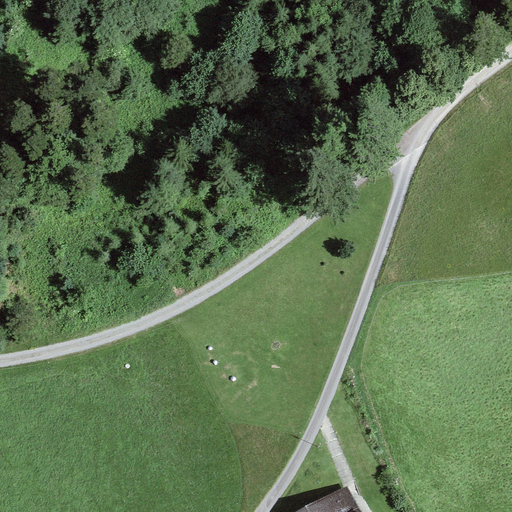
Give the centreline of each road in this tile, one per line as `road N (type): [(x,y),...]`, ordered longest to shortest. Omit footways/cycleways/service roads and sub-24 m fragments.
road 1 (unclassified): [(257,511),(313,426),(422,126),(511,57)]
road 2 (track): [(422,126),(279,240),(149,321),(0,359)]
